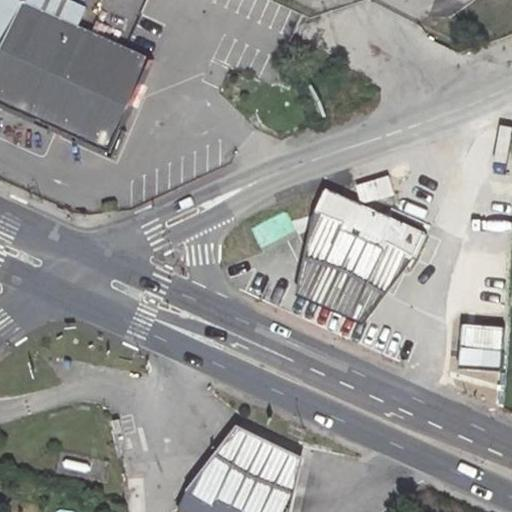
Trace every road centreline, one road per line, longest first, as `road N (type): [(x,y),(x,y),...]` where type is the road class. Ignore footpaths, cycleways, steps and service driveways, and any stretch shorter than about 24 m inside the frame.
road 1 (primary): [(50,288),(511,495)]
road 2 (primary): [(511,453),(402,418),(164,316),(50,288)]
road 3 (tertiary): [(511,85),(212,202)]
road 4 (primary): [(511,444),(223,314)]
road 5 (unknown): [(0,161),(48,182),(84,184),(146,163),(207,123)]
road 6 (unknown): [(421,314),(274,252)]
road 7 (primary): [(223,314),(99,258)]
road 8 (tertiary): [(212,202),(99,258)]
